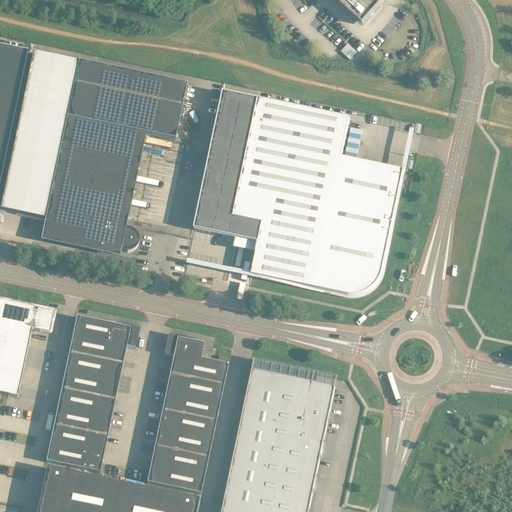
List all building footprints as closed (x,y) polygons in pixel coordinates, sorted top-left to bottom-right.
[(334,0),(363,25),(380,6),(373,0),(334,0)] [(341,51),(347,57),(354,49),(348,43),(341,51)] [(0,180),(27,51),(0,45),(0,180)] [(78,63),(66,116),(45,220),(83,229),(80,246),(108,252),(109,249),(124,252),(127,252),(131,251),(134,249),(136,247),(138,244),(138,240),(138,238),(136,233),(134,231),(131,229),(128,228),(125,228),(145,134),(174,141),(186,85),(78,63)] [(223,92),(194,229),(259,243),(252,275),(348,296),(353,296),(356,296),(358,295),(361,295),(363,294),(366,293),(370,290),(374,287),(377,283),(379,281),(381,276),(382,273),(403,171),(342,158),(350,119),(258,100),(223,92)] [(49,311),(48,311),(0,300),(0,393),(7,395),(17,397),(31,329),(49,333),(52,317),(49,311)] [(76,317),(45,462),(99,473),(126,346),(134,348),(138,330),(76,317)] [(169,336),(165,354),(173,356),(146,483),(200,494),(227,364),(200,359),(204,344),(169,336)] [(252,369),(221,511),(308,511),(335,387),(252,369)] [(195,511),(198,500),(46,468),(36,511),(195,511)]
